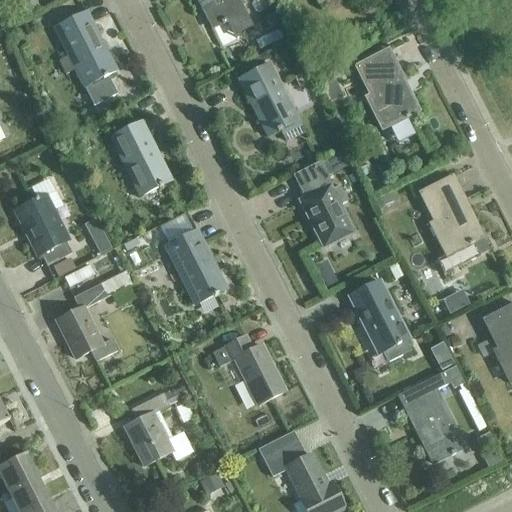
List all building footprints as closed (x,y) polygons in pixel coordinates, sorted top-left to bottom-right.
[(30,0),(19,5),(24,16),(40,10),(35,0),(30,0)] [(200,0),(206,11),(203,13),(211,30),(221,25),(222,27),(227,24),(226,22),(226,21),(233,35),(249,27),(235,0),(200,0)] [(105,104),(107,100),(115,96),(105,77),(114,73),(84,14),(53,30),(93,108),(101,104),(105,104)] [(366,102),(381,132),(418,113),(408,94),(406,95),(396,76),(398,75),(387,52),(355,68),(371,100),(366,102)] [(237,81),(249,104),(254,115),(258,113),(261,120),(258,122),(267,138),(276,133),(277,135),(280,133),(285,142),(303,133),(298,122),(269,64),(237,81)] [(160,187),(170,182),(140,123),(109,139),(139,198),(156,189),(157,191),(162,189),(160,187)] [(320,164),(293,178),(305,200),(299,203),(309,221),(308,222),(309,223),(310,222),(314,230),(313,230),(313,231),(314,231),(323,250),(353,234),(339,207),(346,203),(339,188),(331,192),(325,179),(327,178),(320,164)] [(430,229),(445,258),(481,240),(472,220),(470,221),(461,204),(463,203),(452,179),(419,196),(435,227),(430,229)] [(37,259),(40,258),(46,269),(71,257),(65,245),(69,243),(47,199),(19,213),(32,238),(27,240),(37,259)] [(194,232),(164,248),(194,307),(210,298),(211,300),(217,297),(216,295),(224,291),(194,232)] [(104,237),(91,243),(97,257),(111,250),(104,237)] [(70,260),(53,268),(58,278),(75,270),(70,260)] [(124,276),(101,287),(74,300),(80,312),(61,321),(68,335),(64,337),(76,361),(92,353),(97,364),(118,354),(112,343),(102,347),(84,311),(130,288),(124,276)] [(381,283),(349,298),(360,321),(363,320),(372,337),(369,338),(378,355),(381,354),(387,365),(394,362),(399,359),(410,354),(404,342),(409,340),(381,283)] [(454,311),(472,302),(465,288),(447,297),(454,311)] [(495,357),(509,384),(511,383),(511,308),(483,322),(499,355),(495,357)] [(219,369),(229,364),(233,362),(257,408),(284,394),(259,346),(251,351),(244,337),(212,354),(219,369)] [(455,368),(440,375),(446,386),(450,384),(453,390),(463,385),(455,368)] [(415,388),(399,397),(404,407),(416,430),(418,429),(427,448),(425,449),(433,465),(465,449),(436,391),(446,386),(440,375),(415,388)] [(179,435),(167,441),(154,415),(174,404),(184,424),(193,419),(183,400),(187,398),(182,388),(169,395),(168,392),(131,411),(137,422),(125,428),(144,467),(171,454),(176,463),(190,456),(179,435)] [(0,406),(0,426),(9,422),(8,420),(7,421),(0,406)] [(272,479),(285,473),(285,474),(288,473),(302,500),(300,502),(305,511),(340,511),(343,511),(330,486),(326,488),(311,458),(298,465),(291,450),(264,464),(272,479)] [(0,468),(0,478),(8,494),(37,479),(26,457),(27,457),(26,456),(0,468)] [(217,476),(200,485),(206,497),(223,488),(217,476)] [(8,494),(17,511),(26,511),(48,501),(37,479),(8,494)] [(26,511),(53,511),(48,501),(26,511)]
